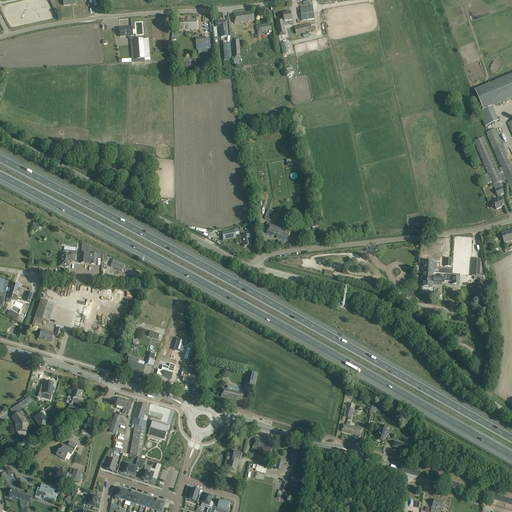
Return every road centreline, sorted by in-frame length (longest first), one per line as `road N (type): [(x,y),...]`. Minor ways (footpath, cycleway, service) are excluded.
road 1 (motorway): [(0,175),(511,455)]
road 2 (motorway): [(511,438),(0,158)]
road 3 (unclassified): [(511,416),(379,303),(254,268)]
road 4 (unclassified): [(0,34),(287,0)]
road 5 (unclassified): [(254,268),(0,134)]
road 6 (unclassified): [(254,268),(271,254),(511,221)]
road 7 (residential): [(140,279),(0,270)]
road 8 (tertiary): [(116,382),(0,346)]
